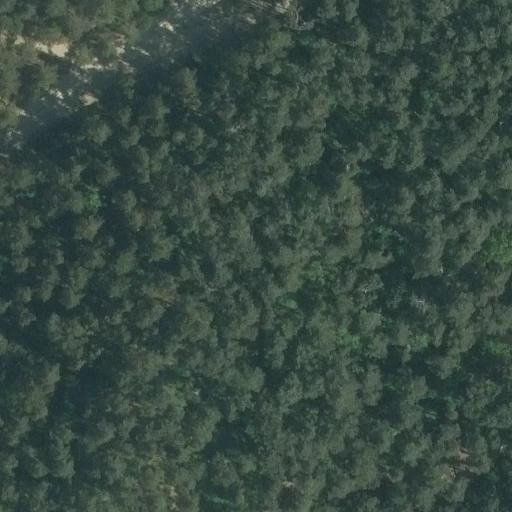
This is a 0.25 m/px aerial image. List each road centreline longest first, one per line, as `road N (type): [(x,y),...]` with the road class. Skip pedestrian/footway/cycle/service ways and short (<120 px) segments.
road 1 (track): [(457,479),(367,475),(324,511)]
road 2 (track): [(104,64),(234,0)]
road 3 (track): [(0,150),(104,64)]
